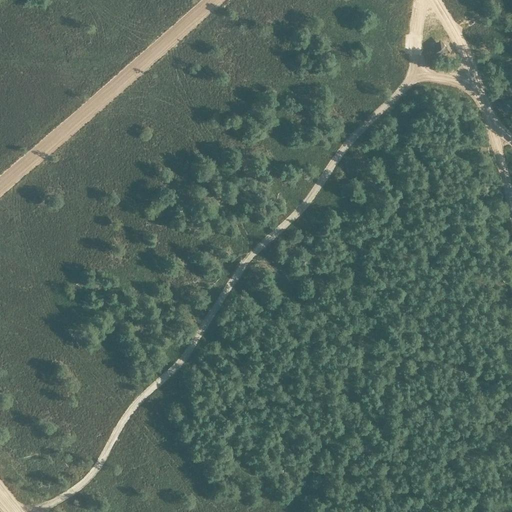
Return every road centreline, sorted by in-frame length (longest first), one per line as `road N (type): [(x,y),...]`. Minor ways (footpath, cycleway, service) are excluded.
road 1 (unknown): [(421,70),(352,135),(183,357),(127,410),(90,474),(39,511)]
road 2 (unknown): [(0,187),(215,0)]
road 3 (unknown): [(421,70),(435,77),(471,72),(433,0)]
